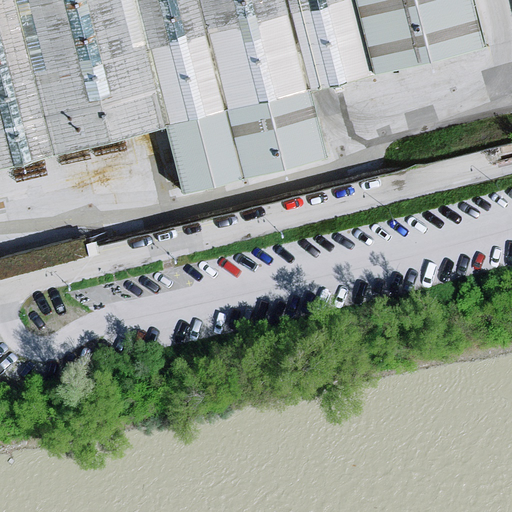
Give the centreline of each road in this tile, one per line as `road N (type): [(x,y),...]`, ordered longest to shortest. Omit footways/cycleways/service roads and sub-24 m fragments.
road 1 (track): [(511,166),(0,297)]
road 2 (unknown): [(496,0),(507,54),(486,83),(433,110),(379,118),(332,108),(321,96)]
